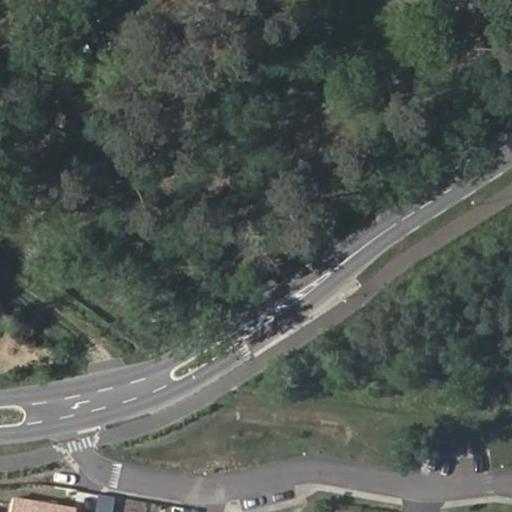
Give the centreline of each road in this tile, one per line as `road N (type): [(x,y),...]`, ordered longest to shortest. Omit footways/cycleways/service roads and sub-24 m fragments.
road 1 (residential): [(511,482),(412,483),(329,471),(172,484),(100,464),(77,445),(73,428)]
road 2 (tertiary): [(73,428),(196,379),(391,231)]
road 3 (tertiary): [(391,231),(150,369),(66,388)]
road 4 (track): [(0,284),(121,376)]
road 5 (tertiary): [(391,231),(511,145)]
